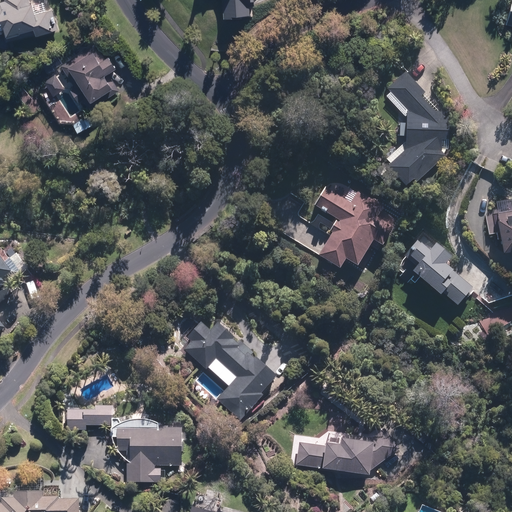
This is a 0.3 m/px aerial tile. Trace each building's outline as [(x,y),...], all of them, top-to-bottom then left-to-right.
[(0,0),(0,35),(6,34),(7,39),(35,33),(36,37),(57,33),(53,9),(34,12),(31,0),(0,0)] [(223,0),(224,21),(253,20),(252,0),(223,0)] [(105,59),(96,46),(44,81),(55,98),(70,88),(86,112),(119,90),(108,74),(120,66),(112,54),(105,59)] [(451,119),(406,75),(387,97),(407,117),(406,125),(399,125),(398,138),(407,139),(406,153),(388,170),(405,189),(415,180),(418,184),(451,154),(451,119)] [(25,81),(14,89),(31,116),(43,108),(25,81)] [(61,100),(50,106),(64,130),(74,124),(61,100)] [(329,232),(331,233),(319,256),(340,267),(344,259),(357,266),(372,239),(383,245),(393,226),(377,218),(385,202),(350,183),(342,197),(324,187),(315,205),(337,217),(329,232)] [(511,212),(498,215),(505,253),(511,251),(511,212)] [(455,256),(424,231),(405,254),(413,260),(400,276),(411,286),(418,278),(455,308),(473,286),(447,265),(455,256)] [(0,331),(5,327),(0,320),(0,303),(12,294),(2,282),(13,273),(0,256),(0,331)] [(275,374),(216,322),(210,330),(200,321),(187,335),(193,340),(185,349),(207,368),(216,358),(237,377),(217,399),(241,421),(264,395),(260,391),(275,374)] [(113,410),(68,408),(67,429),(86,429),(86,423),(113,424),(113,410)] [(183,429),(116,426),(112,426),(111,438),(117,438),(116,454),(129,455),(128,482),(161,484),(162,466),(181,466),(183,429)] [(297,441),(296,467),(369,473),(399,447),(382,428),(371,439),(340,437),(339,444),(297,441)] [(78,511),(79,499),(42,498),(42,490),(13,489),(13,496),(1,495),(1,502),(0,502),(0,511),(78,511)]
